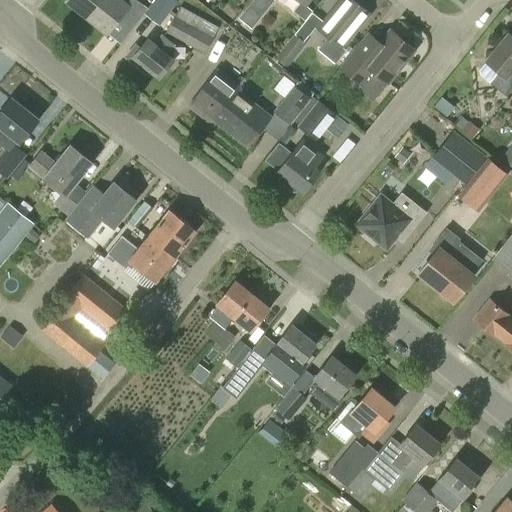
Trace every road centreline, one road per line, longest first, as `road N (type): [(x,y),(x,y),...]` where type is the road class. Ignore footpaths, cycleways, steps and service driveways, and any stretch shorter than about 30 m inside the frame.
road 1 (tertiary): [(289,244),(251,228),(18,40),(10,14)]
road 2 (unknown): [(233,214),(28,468)]
road 3 (tertiary): [(511,417),(289,244)]
road 4 (residential): [(459,38),(289,244)]
